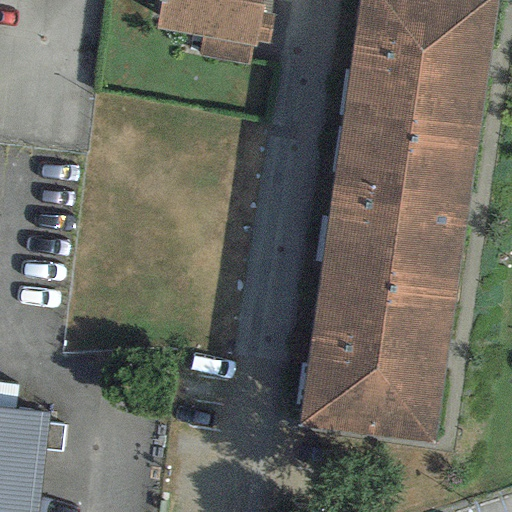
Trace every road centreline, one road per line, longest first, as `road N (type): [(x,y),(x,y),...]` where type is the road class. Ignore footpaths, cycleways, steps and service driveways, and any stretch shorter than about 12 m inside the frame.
road 1 (residential): [(315,0),(237,511)]
road 2 (residential): [(53,147),(71,0)]
